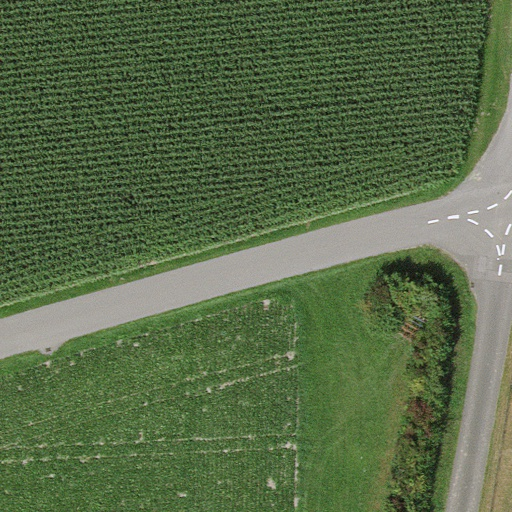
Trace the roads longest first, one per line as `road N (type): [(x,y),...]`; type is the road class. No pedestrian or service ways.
road 1 (residential): [(0,322),(511,200)]
road 2 (unclassified): [(511,239),(469,511)]
